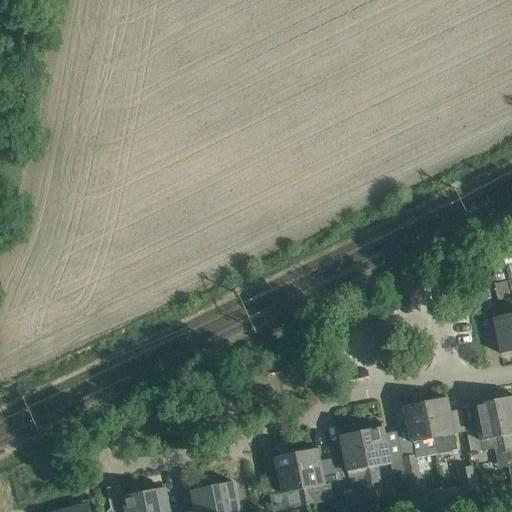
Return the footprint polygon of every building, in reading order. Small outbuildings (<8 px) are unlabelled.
[(485,274),(473,277),(480,311),(492,309),(485,274)] [(511,352),(511,298),(504,300),(507,316),(494,318),(501,354),(511,352)] [(511,397),(496,401),(506,453),(511,451),(511,439),(511,435),(511,434),(511,397)] [(448,398),(426,402),(436,455),(458,450),(448,398)] [(506,453),(496,401),(474,405),(480,435),(483,451),(483,452),(497,449),(498,454),(506,453)] [(413,443),(417,459),(436,455),(426,402),(404,407),(411,443),(413,443)] [(377,466),(391,464),(384,427),(362,432),(372,484),(381,482),(377,466)] [(372,484),(362,432),(340,436),(349,483),(363,480),(364,485),(372,484)] [(483,451),(480,435),(468,438),(471,454),(483,451)] [(296,453),(307,505),(315,504),(315,503),(334,499),(333,495),(340,494),(337,481),(336,475),(324,478),(318,449),(296,453)] [(270,495),(273,511),(274,511),(307,505),(296,453),(275,458),(282,493),(270,495)] [(423,489),(417,459),(403,461),(405,472),(409,492),(423,489)] [(393,475),(405,472),(403,461),(391,464),(393,475)] [(462,487),(477,484),(473,462),(457,465),(462,487)] [(337,481),(345,480),(343,468),(335,470),(336,475),(337,481)] [(213,486),(218,511),(240,511),(235,482),(213,486)] [(144,492),(148,511),(171,511),(166,488),(160,489),(159,485),(145,487),(146,492),(144,492)] [(195,511),(218,511),(213,486),(191,491),(195,511)] [(148,511),(144,492),(122,497),(125,509),(109,511),(148,511)]
